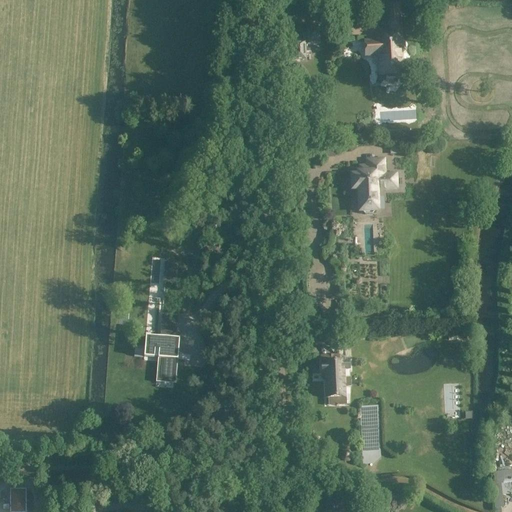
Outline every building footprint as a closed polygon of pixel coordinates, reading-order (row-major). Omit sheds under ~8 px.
[(381,0),(369,0),(370,16),(382,15),(381,0)] [(400,25),(398,5),(387,5),(388,26),(400,25)] [(303,42),(303,43),(293,43),(294,60),(305,59),(304,53),(309,52),(309,45),(318,44),(318,29),(306,29),(307,34),(304,34),(304,42),(303,42)] [(377,41),(366,41),(367,55),(378,55),(378,63),(377,65),(377,72),(379,74),(379,76),(386,75),(386,77),(387,79),(395,78),(396,77),(396,75),(402,74),(402,72),(408,72),(407,61),(402,61),(401,52),(403,52),(405,50),(404,43),(403,41),(401,42),(400,33),(386,34),(386,36),(377,37),(377,41)] [(359,211),(363,211),(363,213),(365,215),(372,214),(373,213),(373,211),(377,210),(376,197),(374,197),(373,188),(383,187),(383,189),(395,189),(395,187),(396,185),(396,178),(394,176),(394,172),(384,173),(383,158),(366,158),(367,164),(362,165),(362,173),(358,173),(358,175),(352,176),(352,189),(358,189),(359,211)] [(158,359),(156,383),(175,384),(176,376),(177,376),(178,366),(185,366),(186,360),(177,360),(179,339),(176,339),(178,317),(161,315),(160,338),(145,336),(143,358),(144,358),(158,359)] [(350,333),(349,327),(324,328),(325,341),(337,340),(337,346),(343,346),(342,333),(350,333)] [(325,376),(326,399),(344,398),(343,370),(350,370),(349,364),(339,365),(338,356),(321,357),(321,376),(325,376)] [(344,452),(341,455),(341,459),(344,462),(349,462),(351,459),(351,454),(348,451),(344,452)] [(511,476),(493,478),(496,511),(505,511),(505,502),(511,501),(511,476)] [(8,511),(24,511),(24,490),(8,490),(8,511)] [(343,511),(344,511),(343,499),(324,500),(325,511),(343,511)]
